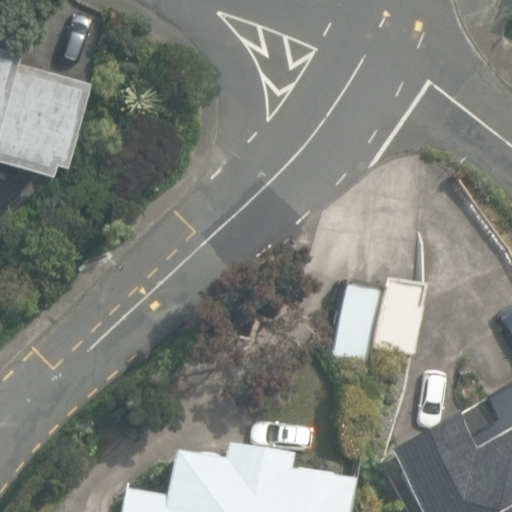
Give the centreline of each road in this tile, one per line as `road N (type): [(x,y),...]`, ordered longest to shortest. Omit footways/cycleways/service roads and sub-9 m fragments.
road 1 (residential): [(0,434),(323,124),(376,31)]
road 2 (residential): [(376,31),(511,143)]
